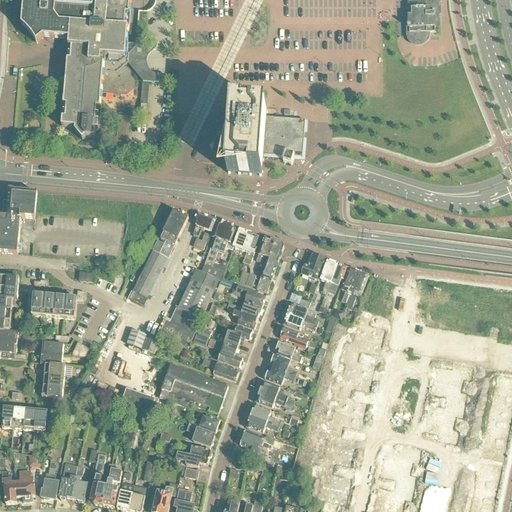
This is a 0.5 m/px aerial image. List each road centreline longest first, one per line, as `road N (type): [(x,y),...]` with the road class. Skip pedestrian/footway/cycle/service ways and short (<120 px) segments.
road 1 (residential): [(211,511),(302,234)]
road 2 (secondary): [(511,175),(443,191),(337,163),(314,173),(300,194)]
road 3 (residential): [(406,293),(358,511)]
road 4 (secondary): [(317,201),(340,175),(448,204),(511,193)]
road 5 (secondary): [(0,174),(202,194)]
road 6 (secondary): [(354,238),(511,258)]
